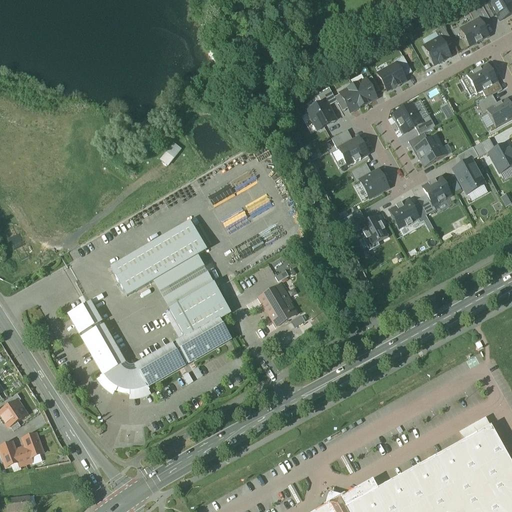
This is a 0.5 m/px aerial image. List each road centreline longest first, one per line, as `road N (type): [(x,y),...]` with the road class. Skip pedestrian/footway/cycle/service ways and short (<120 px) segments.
road 1 (secondary): [(511,280),(118,504)]
road 2 (residential): [(511,37),(370,117),(406,182)]
road 3 (tertiary): [(0,320),(118,504)]
